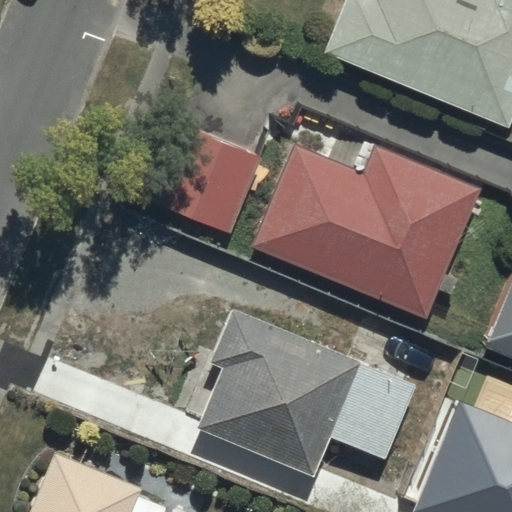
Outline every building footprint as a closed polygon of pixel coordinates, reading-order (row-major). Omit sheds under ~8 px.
[(511,0),(337,0),(318,47),(499,122),(511,91),(511,0)] [(227,225),(258,146),(187,117),(156,196),(227,225)] [(422,311),(475,180),(368,137),(358,163),(288,134),(245,238),(422,311)] [(511,266),(481,338),(511,351),(511,266)] [(215,360),(189,419),(305,468),(323,427),(379,451),(410,379),(224,300),(201,354),(215,360)] [(470,511),(483,480),(402,448),(376,511),(470,511)] [(135,496),(137,491),(48,455),(24,511),(158,511),(161,506),(135,496)]
